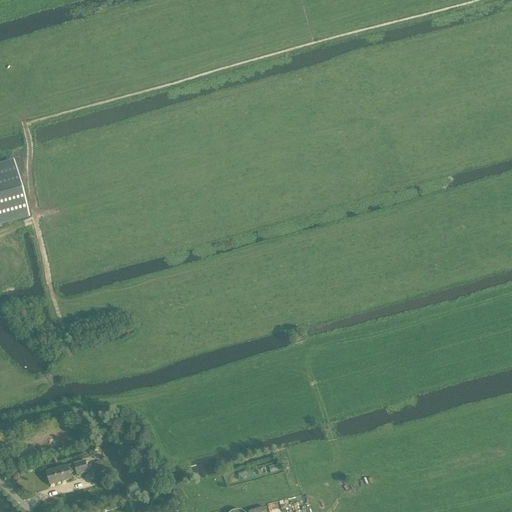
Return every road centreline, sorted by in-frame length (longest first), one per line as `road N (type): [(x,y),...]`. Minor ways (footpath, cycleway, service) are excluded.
road 1 (track): [(436,275),(293,310),(306,346),(442,311)]
road 2 (track): [(293,310),(158,348),(150,310),(58,310),(48,279)]
road 3 (track): [(158,348),(61,371),(0,400)]
